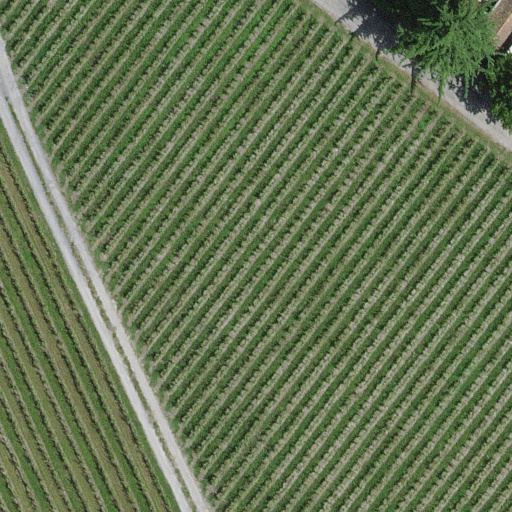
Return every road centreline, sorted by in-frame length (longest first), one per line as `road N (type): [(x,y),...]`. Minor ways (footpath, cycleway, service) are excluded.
road 1 (track): [(0,42),(55,189),(205,511)]
road 2 (track): [(511,130),(342,0)]
